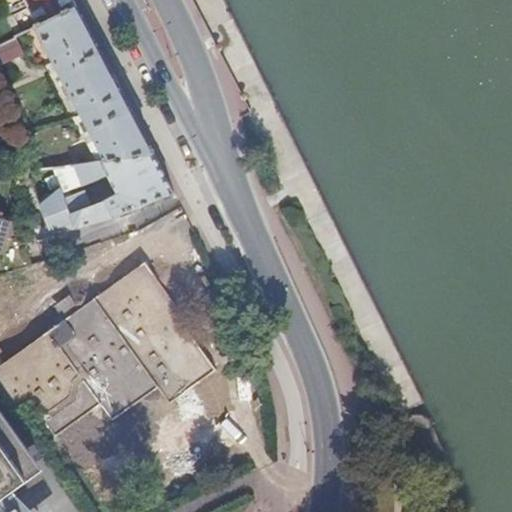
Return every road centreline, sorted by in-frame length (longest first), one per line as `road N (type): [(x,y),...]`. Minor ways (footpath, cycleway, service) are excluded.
road 1 (primary): [(327,484),(325,409),(314,365),(236,193)]
road 2 (primary): [(236,193),(125,0)]
road 3 (primary): [(236,193),(193,51),(166,0)]
